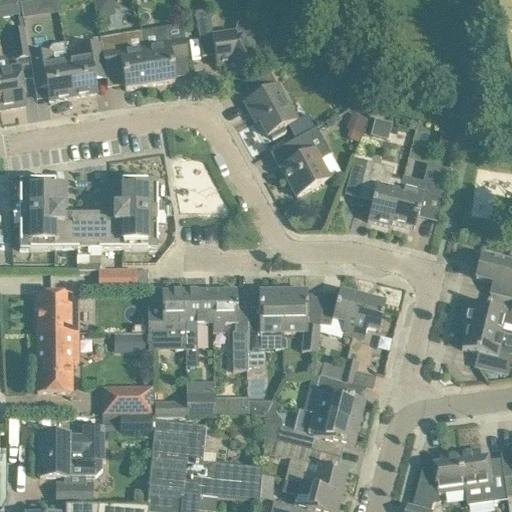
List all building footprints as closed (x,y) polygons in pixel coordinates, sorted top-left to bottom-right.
[(0,0),(0,17),(21,14),(18,0),(0,0)] [(32,0),(30,0),(20,2),(22,18),(35,16),(32,0)] [(198,35),(212,32),(208,11),(194,14),(198,35)] [(216,69),(228,67),(234,78),(262,62),(250,41),(252,40),(253,38),(254,36),(255,32),(255,29),(253,26),(250,24),(247,23),(243,23),(240,24),(237,26),(235,29),(235,31),(235,32),(211,37),(213,49),(216,69)] [(182,26),(156,31),(141,33),(150,88),(174,84),(170,57),(185,54),(186,59),(187,58),(182,26)] [(29,59),(25,33),(25,32),(11,34),(15,62),(29,59)] [(141,33),(125,36),(99,40),(100,46),(106,80),(107,80),(105,67),(121,65),(125,92),(150,88),(141,33)] [(31,66),(34,86),(46,85),(49,104),(73,100),(66,61),(64,45),(52,47),(50,51),(50,54),(29,58),(31,66)] [(79,49),(81,59),(66,61),(73,100),(96,97),(93,77),(104,75),(104,80),(106,80),(100,46),(79,49)] [(4,59),(0,59),(0,112),(25,108),(24,100),(22,88),(19,68),(9,70),(7,61),(4,59)] [(255,116),(268,138),(270,137),(273,142),(286,134),(284,129),(296,122),(276,86),(244,104),(251,118),(255,116)] [(352,115),(346,131),(348,132),(361,137),(363,138),(369,122),(352,115)] [(303,137),(316,129),(310,118),(297,126),(303,137)] [(281,170),(297,199),(329,181),(320,164),(331,157),(316,130),(283,148),(284,149),(290,146),(298,161),(281,170)] [(362,181),(357,200),(358,200),(360,195),(373,198),(367,223),(391,229),(392,225),(392,223),(400,189),(401,184),(391,181),(393,171),(366,165),(362,181)] [(392,223),(392,225),(415,231),(416,225),(417,220),(423,197),(443,202),(450,172),(427,167),(423,184),(417,183),(402,179),(401,184),(400,189),(392,223)] [(13,217),(13,229),(19,229),(19,238),(19,253),(39,253),(53,253),(76,253),(76,266),(99,266),(99,253),(123,253),(137,253),(157,253),(157,229),(163,229),(163,217),(163,208),(163,206),(157,206),(157,183),(122,183),(109,183),(109,210),(113,210),(113,217),(88,217),(62,217),(62,211),(66,211),(66,183),(53,183),(19,183),(19,185),(19,196),(19,207),(13,207),(13,217)] [(511,264),(481,257),(475,280),(481,282),(498,286),(495,298),(511,301),(511,264)] [(111,273),(111,293),(136,293),(136,273),(111,273)] [(330,328),(328,337),(339,340),(340,336),(344,337),(352,339),(361,304),(363,298),(339,292),(338,297),(338,298),(334,312),(334,313),(330,328)] [(284,335),(283,293),(258,293),(259,330),(247,330),(247,334),(247,355),(259,355),(259,336),(284,335)] [(307,328),(306,293),(283,293),(284,335),(303,335),(302,354),(317,356),(319,330),(307,328)] [(147,309),(148,353),(186,352),(185,294),(161,295),(161,309),(147,309)] [(213,329),(212,294),(185,294),(186,352),(196,352),(196,326),(201,326),(201,329),(213,329)] [(237,326),(236,294),(212,294),(213,329),(213,335),(224,335),(224,326),(237,326)] [(77,335),(77,317),(77,297),(37,297),(37,335),(77,335)] [(361,304),(352,339),(364,342),(367,331),(378,334),(386,304),(363,298),(361,304)] [(469,304),(463,328),(467,329),(469,329),(499,335),(503,336),(511,338),(511,307),(510,314),(505,313),(488,308),(469,304)] [(467,329),(461,351),(467,353),(477,355),(496,360),(493,373),(506,377),(511,357),(511,338),(503,336),(499,335),(469,329),(467,329)] [(247,334),(232,335),(233,373),(247,373),(247,355),(247,334)] [(77,335),(37,335),(37,395),(71,395),(71,367),(77,367),(77,335)] [(352,389),(358,366),(346,363),(344,372),(341,386),(352,389)] [(339,385),(341,386),(344,372),(323,367),(320,380),(339,385)] [(320,380),(317,393),(325,395),(332,397),(332,396),(334,390),(339,391),(341,386),(339,385),(320,380)] [(102,390),(102,416),(153,416),(153,390),(102,390)] [(319,417),(319,418),(351,426),(359,428),(365,404),(363,403),(349,400),(332,396),(332,397),(325,395),(319,417)] [(214,419),(214,401),(214,396),(186,396),(186,404),(186,419),(214,419)] [(248,418),(248,404),(248,400),(214,401),(214,419),(248,418)] [(186,419),(186,404),(154,404),(154,419),(186,419)] [(267,418),(267,414),(272,404),(248,404),(248,418),(267,418)] [(276,415),(267,414),(267,418),(265,441),(275,443),(316,453),(319,440),(281,430),(282,424),(276,415)] [(317,416),(311,438),(319,440),(319,442),(324,443),(334,446),(343,448),(353,450),(359,428),(351,426),(319,418),(319,417),(317,416)] [(119,417),(119,441),(151,440),(151,417),(119,417)] [(66,511),(65,511),(181,511),(182,508),(198,510),(199,499),(216,501),(259,506),(262,472),(202,465),(206,428),(155,423),(146,511),(104,510),(66,511)] [(91,504),(91,486),(85,486),(85,479),(96,479),(102,472),(101,430),(83,430),(83,438),(68,438),(68,436),(39,436),(39,479),(63,479),(63,486),(56,486),(56,504),(91,504)] [(275,443),(271,457),(312,468),(316,453),(275,443)] [(482,460),(481,452),(461,455),(466,492),(468,507),(507,502),(504,480),(505,480),(502,461),(490,463),(489,459),(482,460)] [(511,453),(501,455),(502,461),(505,480),(511,478),(511,453)] [(423,472),(413,510),(408,509),(407,511),(435,511),(437,506),(440,505),(439,495),(466,492),(461,455),(441,457),(442,466),(434,467),(435,470),(423,472)] [(347,474),(318,466),(315,478),(304,475),(301,487),(341,497),(347,474)] [(282,494),(299,498),(310,501),(307,511),(337,511),(341,497),(301,487),(285,483),(282,494)] [(197,511),(214,511),(216,501),(199,499),(198,510),(197,511)] [(270,511),(301,511),(273,503),(270,511)]
